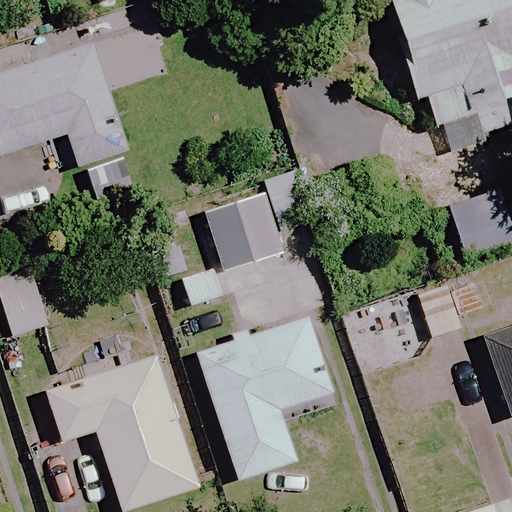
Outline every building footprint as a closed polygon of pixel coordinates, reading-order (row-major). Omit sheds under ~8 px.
[(511,0),(382,0),(434,153),(511,126),(511,0)] [(123,154),(88,47),(0,76),(0,158),(63,137),(74,170),(123,154)] [(504,249),(476,171),(435,185),(463,263),(504,249)] [(310,225),(292,173),(260,184),(277,236),(310,225)] [(479,315),(471,285),(415,298),(425,343),(456,335),(453,321),(479,315)] [(41,332),(31,291),(0,298),(0,310),(7,340),(41,332)] [(328,397),(305,321),(193,356),(233,485),(292,467),(275,414),(328,397)] [(511,422),(511,329),(479,341),(507,424),(511,422)] [(128,511),(197,490),(156,359),(42,395),(58,446),(92,435),(116,511),(128,511)]
